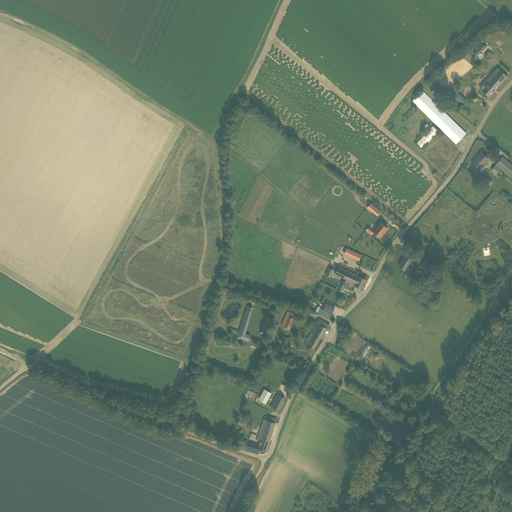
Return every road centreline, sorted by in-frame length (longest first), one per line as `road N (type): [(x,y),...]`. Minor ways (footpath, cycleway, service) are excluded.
road 1 (unclassified): [(266,458),(325,342),(511,82)]
road 2 (unclassified): [(0,390),(43,364),(266,458)]
road 3 (track): [(174,422),(225,245),(217,141)]
road 4 (track): [(0,11),(217,141)]
road 5 (track): [(217,141),(282,0)]
road 6 (track): [(337,326),(219,282)]
road 7 (track): [(430,407),(325,342)]
